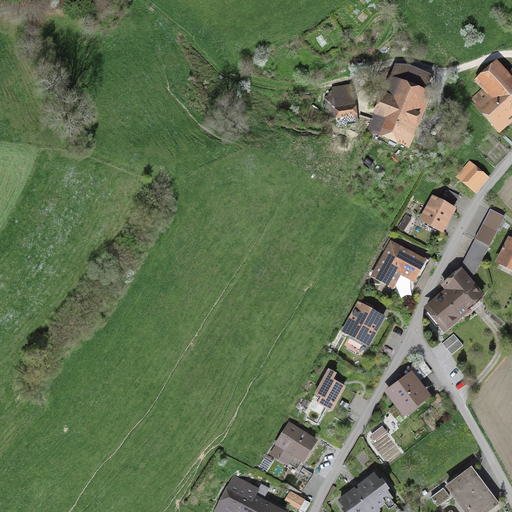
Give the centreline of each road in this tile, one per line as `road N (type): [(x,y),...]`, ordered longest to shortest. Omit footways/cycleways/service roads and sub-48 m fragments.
road 1 (residential): [(412,334),(477,199),(511,156)]
road 2 (residential): [(412,334),(314,511)]
road 3 (residential): [(511,497),(412,334)]
road 4 (track): [(370,73),(396,63),(455,74),(511,57)]
